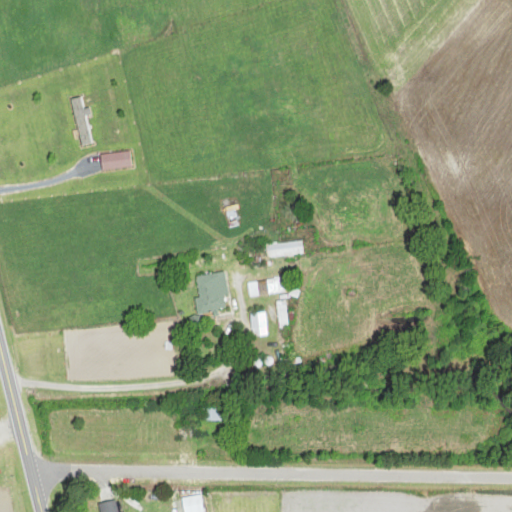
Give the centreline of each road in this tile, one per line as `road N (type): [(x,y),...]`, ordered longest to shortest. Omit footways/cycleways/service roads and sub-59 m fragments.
road 1 (residential): [(511,482),(31,472)]
road 2 (secondary): [(40,511),(0,347)]
